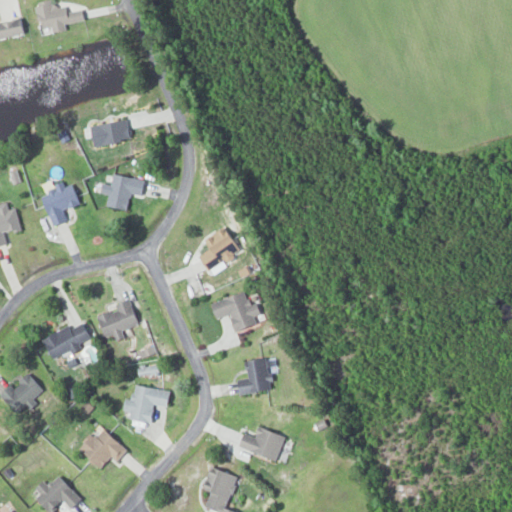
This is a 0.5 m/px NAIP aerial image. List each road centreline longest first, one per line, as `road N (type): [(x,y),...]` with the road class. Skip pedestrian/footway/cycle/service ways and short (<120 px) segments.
road 1 (residential): [(0,322),(29,282),(80,259),(143,249),(179,223),(201,153),(134,0)]
road 2 (residential): [(147,246),(214,388),(209,417),(116,511)]
